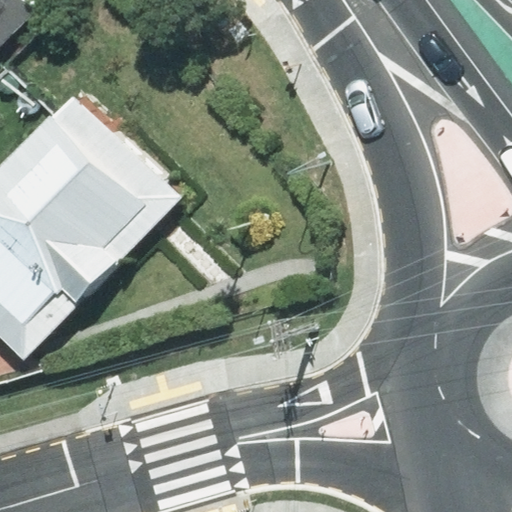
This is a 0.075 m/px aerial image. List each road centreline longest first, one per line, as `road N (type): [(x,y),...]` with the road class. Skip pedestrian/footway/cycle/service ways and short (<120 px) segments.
road 1 (residential): [(0,507),(436,387)]
road 2 (primary): [(475,284),(341,0)]
road 3 (primary): [(443,0),(481,60),(511,138)]
